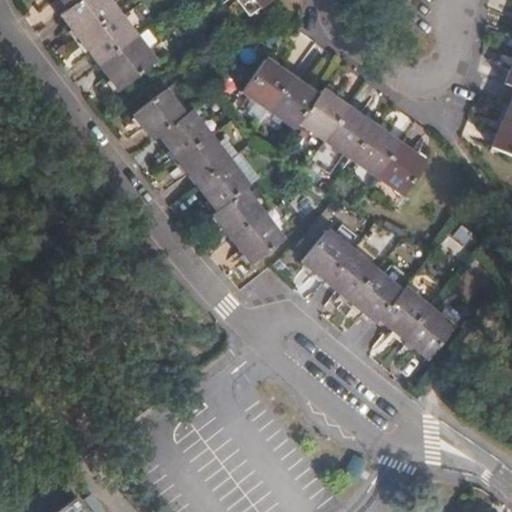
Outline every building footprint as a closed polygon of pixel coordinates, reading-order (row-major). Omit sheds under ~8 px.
[(121,90),(156,64),(107,0),(62,0),(69,8),(62,14),(121,90)] [(404,195),(427,162),(321,87),(316,94),(265,59),(242,92),(293,129),(298,121),(404,195)] [(511,152),(511,60),(505,77),(511,80),(511,108),(496,145),(511,152)] [(255,264),(286,240),(246,190),(249,187),(191,110),(185,114),(164,87),(134,110),(155,137),(161,133),(219,210),(216,213),(255,264)] [(369,224),(362,247),(388,254),(394,232),(369,224)] [(433,357),(456,329),(406,288),(403,291),(330,232),(307,260),(379,321),(384,318),(433,357)] [(85,511),(77,501),(61,511),(85,511)]
